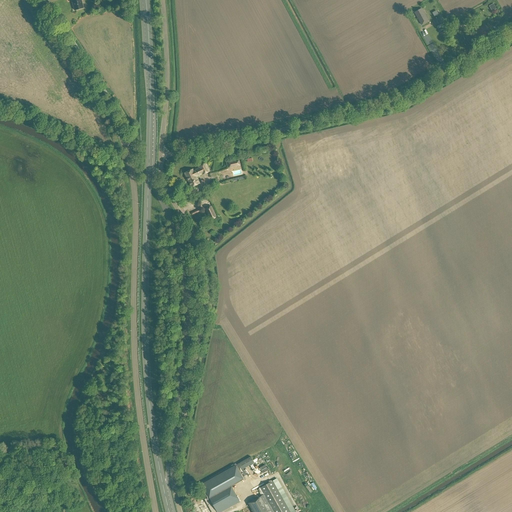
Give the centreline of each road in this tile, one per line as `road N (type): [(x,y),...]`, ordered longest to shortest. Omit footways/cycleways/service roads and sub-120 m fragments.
road 1 (unclassified): [(156,511),(134,354),(129,161),(107,109),(37,0)]
road 2 (trunk): [(169,511),(148,397),(143,0)]
road 3 (unclassified): [(160,156),(388,104),(511,32)]
road 4 (unclassified): [(179,511),(174,463),(207,289),(195,239),(163,184),(160,156)]
road 5 (unclassified): [(160,156),(167,84),(162,0)]
